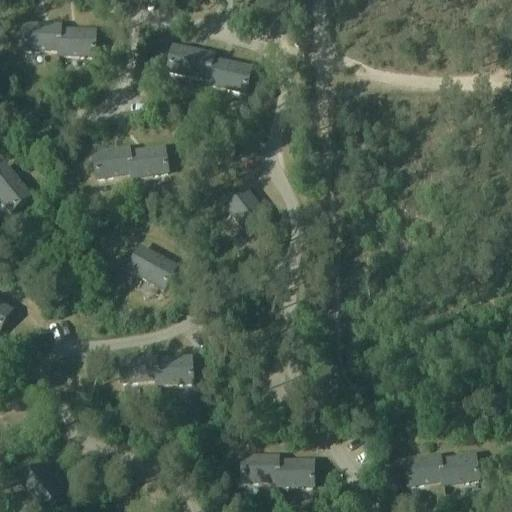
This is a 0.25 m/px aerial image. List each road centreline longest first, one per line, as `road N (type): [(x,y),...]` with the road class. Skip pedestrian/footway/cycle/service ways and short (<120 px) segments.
road 1 (track): [(511,397),(343,398),(312,0)]
road 2 (track): [(319,99),(511,81)]
